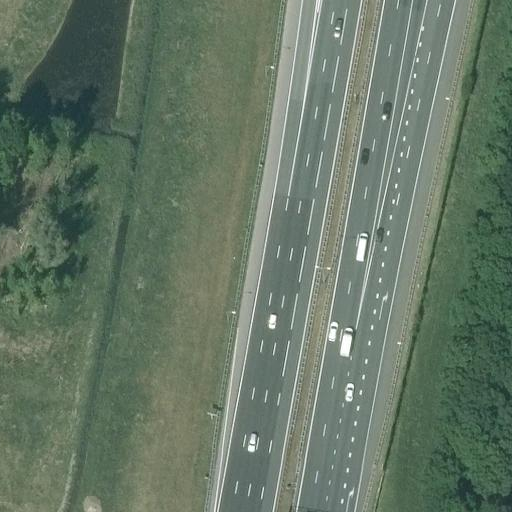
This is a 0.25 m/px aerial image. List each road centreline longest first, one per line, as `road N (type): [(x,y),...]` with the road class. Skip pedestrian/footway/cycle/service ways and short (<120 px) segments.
road 1 (motorway): [(319,511),(405,0)]
road 2 (motorway): [(338,0),(291,267)]
road 3 (motorway): [(308,0),(285,161),(291,267)]
road 4 (motorway): [(291,267),(244,511)]
